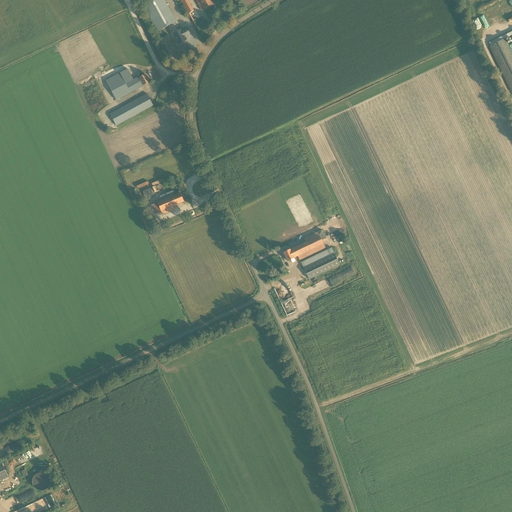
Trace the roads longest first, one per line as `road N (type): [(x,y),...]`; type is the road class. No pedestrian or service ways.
road 1 (unclassified): [(264,295),(199,157),(188,112),(208,48),(271,0)]
road 2 (unclassified): [(0,420),(264,295)]
road 3 (unclassified): [(350,511),(264,295)]
